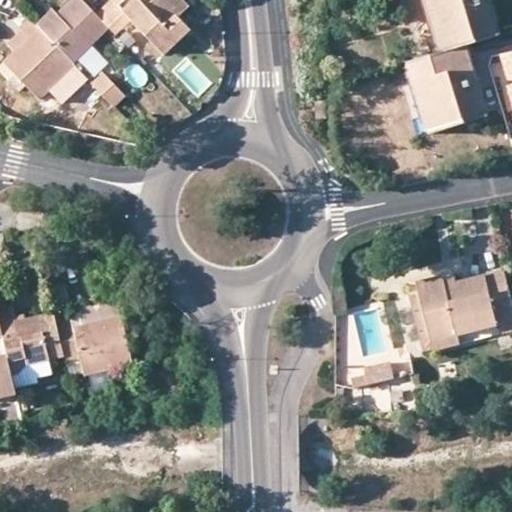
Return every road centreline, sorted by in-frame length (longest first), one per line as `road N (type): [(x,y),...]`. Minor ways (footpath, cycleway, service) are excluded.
road 1 (secondary): [(292,163),(268,108),(258,0)]
road 2 (secondary): [(235,0),(239,79),(229,110),(194,145)]
road 3 (secondary): [(180,271),(216,312),(249,413)]
road 4 (secondary): [(249,413),(270,281)]
road 5 (residential): [(383,204),(511,179)]
